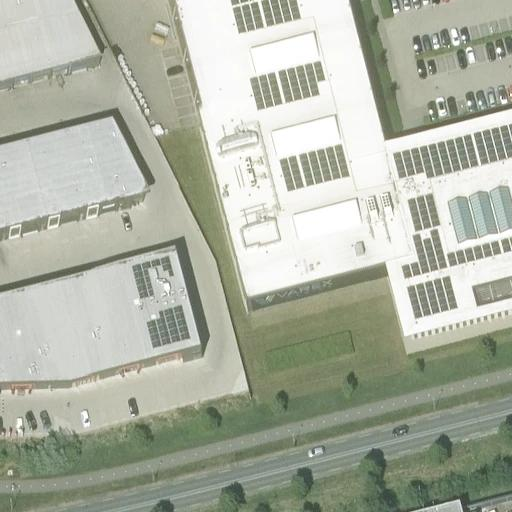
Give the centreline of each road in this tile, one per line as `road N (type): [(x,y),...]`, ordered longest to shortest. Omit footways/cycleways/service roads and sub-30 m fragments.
road 1 (secondary): [(511,411),(113,511)]
road 2 (unclassified): [(0,409),(67,407),(218,365),(185,222)]
road 3 (unclassified): [(185,222),(0,269)]
road 4 (unclassified): [(185,222),(123,94)]
road 5 (unclassified): [(123,94),(0,125)]
